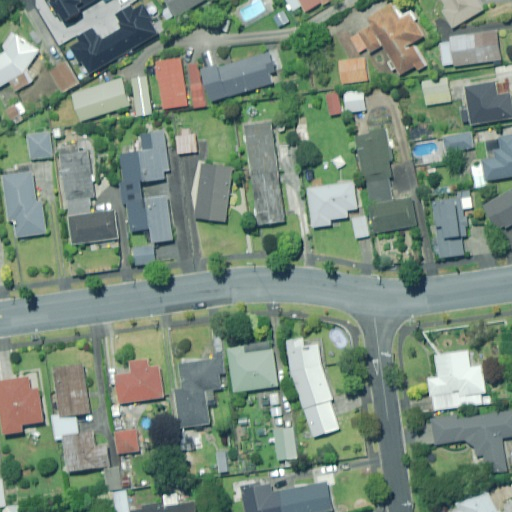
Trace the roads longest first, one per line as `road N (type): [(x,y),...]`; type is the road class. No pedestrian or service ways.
road 1 (residential): [(0,320),(244,284),(371,295)]
road 2 (residential): [(371,295),(399,511)]
road 3 (residential): [(371,295),(511,282)]
